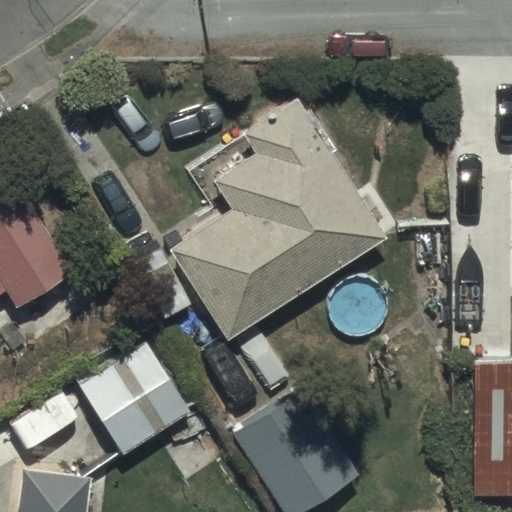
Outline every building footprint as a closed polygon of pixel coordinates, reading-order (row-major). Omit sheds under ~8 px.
[(221,335),(320,273),(335,297),(387,264),(371,240),(379,236),(354,197),(371,187),(322,109),(310,117),(294,91),(237,127),(249,146),(207,173),(227,203),(163,244),(174,262),(148,278),(182,333),(209,317),(221,335)] [(0,290),(10,305),(66,267),(10,185),(0,191),(0,290)] [(117,452),(187,409),(144,337),(73,380),(115,448),(117,452)] [(511,355),(467,355),(467,491),(511,491),(511,355)] [(295,386),(228,431),(282,511),(289,511),(352,470),(295,386)] [(76,511),(80,468),(16,463),(11,511),(76,511)]
